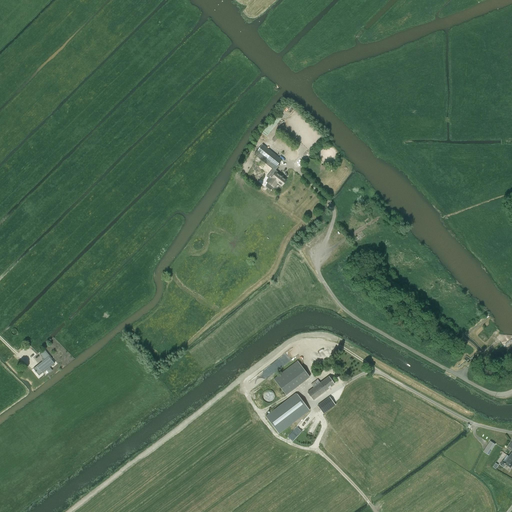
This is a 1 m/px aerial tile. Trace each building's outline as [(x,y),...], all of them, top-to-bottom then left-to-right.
[(274,170),(282,160),(269,150),(262,145),(254,155),(274,170)] [(268,183),(265,186),(270,190),(273,187),(274,187),(277,183),(282,186),(286,181),(282,177),(276,173),(274,171),(266,181),(268,183)] [(33,369),(39,376),(54,364),(49,357),(50,357),(45,350),(40,355),(44,360),(33,369)] [(274,378),(287,394),(310,376),(298,360),(274,378)] [(311,384),(314,388),(308,392),(313,400),(334,385),(329,377),(320,383),(317,380),(311,384)] [(274,398),(274,396),(274,395),(273,393),(272,392),(271,392),(271,391),(269,391),(267,391),(266,391),(265,392),(264,392),(264,393),(263,395),(263,396),(263,397),(263,399),(264,400),(266,402),(267,402),(268,402),(269,402),(271,402),(272,401),(273,400),(274,399),(274,398)] [(296,393),(265,417),(279,434),(309,410),(296,393)] [(335,405),(329,397),(317,406),(323,414),(329,410),(335,405)] [(489,455),(495,445),(490,442),(483,452),(489,455)] [(510,468),(511,465),(511,458),(509,457),(505,461),(504,460),(500,465),(503,467),(505,464),(510,468)]
